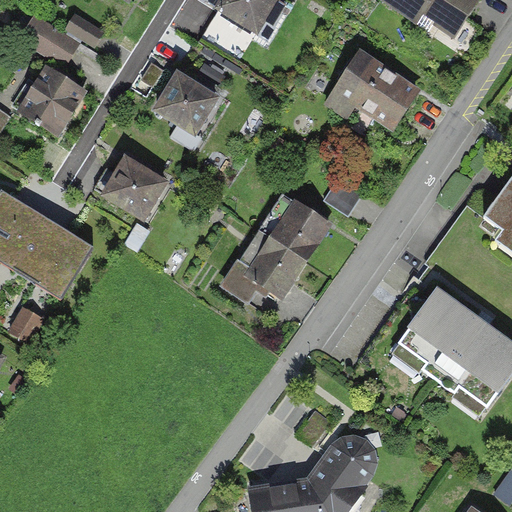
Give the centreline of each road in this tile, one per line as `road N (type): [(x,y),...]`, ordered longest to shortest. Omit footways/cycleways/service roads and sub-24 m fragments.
road 1 (residential): [(182,511),(390,231),(511,30)]
road 2 (residential): [(176,0),(60,188)]
